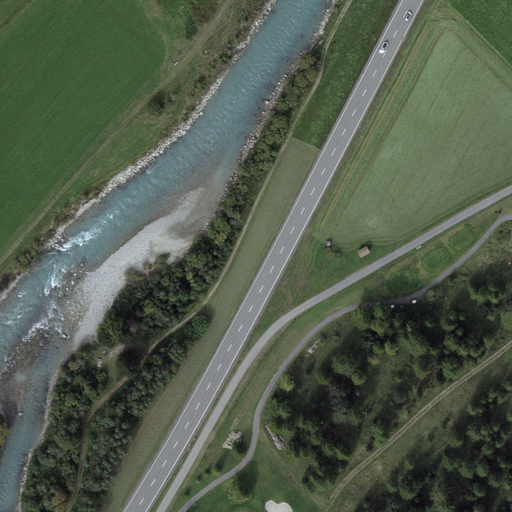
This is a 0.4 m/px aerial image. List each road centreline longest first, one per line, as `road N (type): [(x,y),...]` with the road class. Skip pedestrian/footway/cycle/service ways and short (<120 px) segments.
road 1 (track): [(66,511),(88,418),(148,350),(190,318),(231,259),(349,0)]
road 2 (primary): [(414,0),(133,511)]
road 3 (track): [(511,189),(275,325),(237,375),(160,511)]
